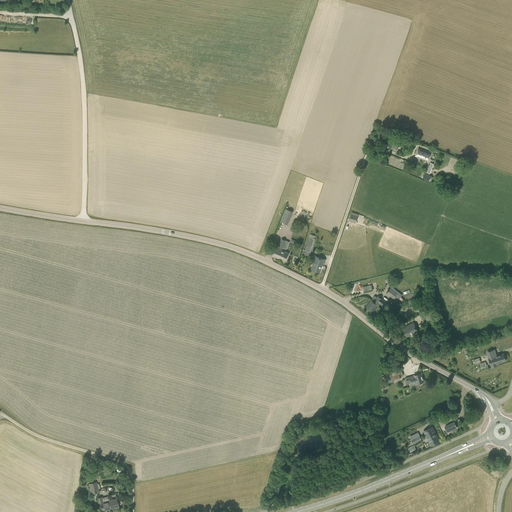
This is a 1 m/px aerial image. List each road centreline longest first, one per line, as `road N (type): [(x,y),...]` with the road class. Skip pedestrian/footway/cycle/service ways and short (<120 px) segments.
road 1 (tertiary): [(490,406),(329,293),(246,252),(0,207)]
road 2 (secondary): [(300,511),(491,437)]
road 3 (track): [(83,220),(83,86),(70,17)]
